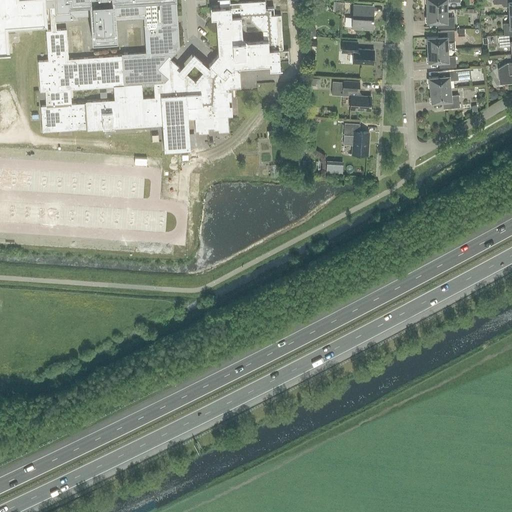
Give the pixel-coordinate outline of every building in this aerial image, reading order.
[(0,0),(0,49),(8,49),(6,31),(6,22),(45,19),(45,18),(48,18),(48,14),(45,14),(44,6),(49,5),(51,30),(46,30),(48,60),(38,61),(40,91),(45,91),(46,106),(41,106),(43,131),(88,128),(88,130),(93,130),(93,128),(112,127),(112,128),(134,127),(134,126),(162,124),(164,151),(190,149),(188,119),(195,118),(195,130),(198,130),(198,132),(208,132),(207,128),(212,127),(212,129),(217,129),(217,131),(227,130),(226,116),(231,116),(230,106),(227,106),(227,101),(230,101),(229,92),(227,92),(227,90),(238,89),(237,70),(266,68),(266,73),(279,72),(277,72),(276,63),(285,63),(285,64),(286,64),(285,52),(280,52),(279,17),(272,17),(272,9),(263,9),(263,3),(228,4),(227,0),(215,0),(215,1),(217,0),(218,9),(209,10),(209,8),(208,8),(209,20),(214,20),(215,55),(192,81),(168,58),(178,47),(175,0),(0,0)] [(460,0),(426,0),(427,10),(447,9),(447,2),(460,2),(460,0)] [(511,14),(511,0),(493,0),(494,4),(503,4),(503,7),(509,7),(510,14),(511,14)] [(344,12),(345,3),(336,2),(336,11),(344,12)] [(372,28),(373,12),(370,12),(371,6),(354,4),(352,27),(358,34),(365,28),(372,28)] [(447,17),(447,9),(427,10),(427,22),(441,22),(441,28),(454,28),(454,17),(447,17)] [(317,26),(307,26),(306,35),(316,36),(317,26)] [(455,48),(454,30),(440,31),(441,37),(427,37),(427,50),(448,49),(455,48)] [(511,53),(511,33),(504,34),(498,35),(499,47),(511,45),(511,54),(511,53)] [(357,49),(358,42),(343,41),(342,52),(353,53),(353,63),(373,64),(374,50),(357,49)] [(456,67),(455,56),(448,56),(448,49),(427,50),(428,62),(442,62),(442,67),(456,67)] [(450,80),(471,78),(470,68),(442,70),(443,76),(429,78),(430,90),(450,88),(450,80)] [(360,82),(344,81),(344,82),(332,81),(332,94),(351,96),(350,109),(370,110),(371,96),(359,96),(360,82)] [(460,107),(458,95),(451,96),(450,88),(430,90),(431,102),(445,101),(446,109),(460,107)] [(360,124),(345,123),(343,143),(353,144),(352,154),(367,155),(369,132),(360,132),(360,124)]
